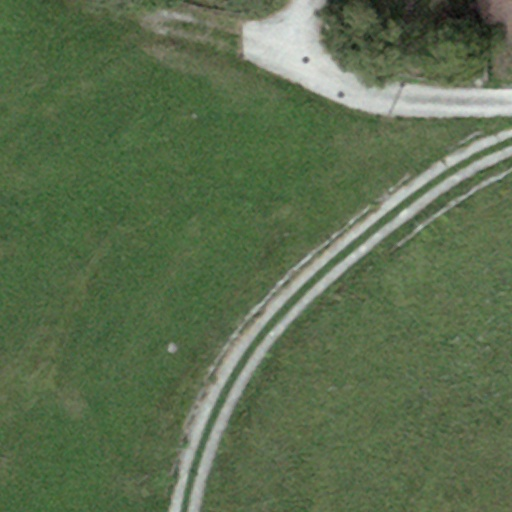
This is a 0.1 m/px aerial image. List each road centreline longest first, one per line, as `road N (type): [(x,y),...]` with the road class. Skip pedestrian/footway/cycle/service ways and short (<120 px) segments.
road 1 (track): [(199,511),(234,394),(353,259),(511,157)]
road 2 (track): [(324,0),(328,73),(380,102),(511,112)]
